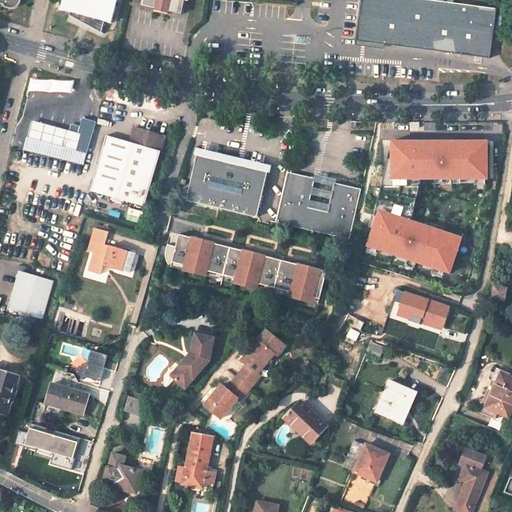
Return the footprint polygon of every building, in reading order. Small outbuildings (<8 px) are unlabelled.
[(114,0),(61,0),(59,7),(69,10),(68,12),(99,29),(102,19),(109,21),(114,0)] [(181,0),(140,0),(140,3),(179,12),(181,0)] [(495,8),(437,0),(360,0),(355,40),(434,50),(453,53),(453,54),(458,53),(489,57),(495,8)] [(453,53),(434,50),(435,60),(454,57),(453,54),(453,53)] [(48,102),(52,84),(40,81),(35,99),(48,102)] [(83,119),(81,127),(74,149),(87,153),(96,123),(83,119)] [(64,146),(68,132),(34,122),(30,136),(64,146)] [(64,146),(74,149),(81,127),(72,125),(70,133),(68,132),(64,146)] [(144,207),(165,137),(135,128),(130,143),(107,135),(90,190),(144,207)] [(83,164),(87,153),(74,149),(64,146),(30,136),(26,150),(83,164)] [(486,176),(486,139),(390,139),(390,152),(393,152),(390,162),(385,162),(370,224),(372,225),(366,243),(448,270),(454,251),(450,249),(451,244),(455,233),(405,217),(408,205),(413,206),(414,201),(416,192),(411,191),(415,176),(420,176),(486,176)] [(201,150),(200,154),(221,159),(219,169),(240,174),(243,165),(264,170),(265,166),(201,150)] [(197,153),(186,199),(256,216),(267,170),(264,170),(243,165),(240,174),(219,169),(221,159),(200,154),(197,153)] [(314,175),(287,172),(275,222),(350,231),(362,182),(334,178),(331,208),(310,205),(314,175)] [(335,174),(314,172),(314,175),(310,205),(331,208),(334,178),(335,174)] [(109,232),(95,228),(88,250),(94,252),(89,270),(101,274),(104,265),(130,273),(135,253),(105,245),(109,232)] [(455,233),(451,244),(456,246),(461,230),(457,229),(455,233)] [(195,237),(178,233),(174,245),(166,243),(164,251),(165,258),(169,265),(170,260),(195,267),(194,272),(204,274),(205,270),(246,280),(245,285),(255,288),(256,283),(289,292),(288,296),(302,300),(304,295),(317,299),(325,271),(314,268),(310,282),(293,278),(294,274),(299,275),(301,265),(258,254),(256,264),(260,265),(259,269),(242,265),(246,251),(208,240),(205,250),(209,251),(208,256),(191,251),(195,237)] [(205,250),(208,240),(195,237),(191,251),(208,256),(209,251),(205,250)] [(258,254),(246,251),(242,265),(259,269),(260,265),(256,264),(258,254)] [(170,260),(169,265),(194,272),(195,267),(170,260)] [(314,268),(301,265),(299,275),(294,274),(293,278),(310,282),(314,268)] [(205,270),(204,274),(245,285),(246,280),(205,270)] [(52,282),(20,273),(9,310),(41,320),(52,282)] [(256,283),(255,288),(288,296),(289,292),(256,283)] [(507,287),(494,284),(492,297),(505,299),(507,287)] [(435,348),(450,305),(397,288),(383,331),(435,348)] [(304,295),(302,300),(316,304),(317,299),(304,295)] [(258,341),(274,354),(275,354),(278,356),(286,346),(267,330),(258,341)] [(183,366),(175,375),(185,385),(205,364),(206,357),(210,358),(214,336),(196,332),(192,351),(196,351),(191,358),(187,355),(180,363),(183,366)] [(247,365),(237,377),(251,388),(261,376),(258,374),(274,354),(258,341),(242,360),(247,365)] [(371,342),(367,351),(381,357),(384,348),(371,342)] [(98,381),(105,354),(88,350),(86,362),(74,368),(80,378),(83,377),(98,381)] [(180,363),(171,371),(175,375),(183,366),(180,363)] [(0,415),(8,418),(12,402),(20,375),(0,369),(0,415)] [(284,385),(292,375),(285,370),(276,379),(284,385)] [(504,383),(497,380),(485,406),(507,416),(511,405),(511,377),(508,376),(504,383)] [(240,401),(251,388),(237,377),(226,390),(221,385),(205,405),(221,418),(237,399),(240,401)] [(404,421),(418,391),(392,380),(378,410),(404,421)] [(82,413),(88,394),(50,384),(45,402),(82,413)] [(143,415),(147,401),(129,396),(125,410),(143,415)] [(45,402),(37,400),(31,423),(39,425),(45,402)] [(288,415),(285,418),(310,440),(324,424),(300,401),(290,412),(288,411),(286,413),(288,415)] [(39,425),(31,423),(30,423),(27,432),(19,430),(15,444),(35,450),(36,447),(53,453),(50,463),(71,470),(74,459),(72,458),(78,437),(39,425)] [(173,481),(203,488),(205,481),(215,483),(217,472),(207,470),(214,437),(193,432),(186,465),(177,464),(173,481)] [(388,453),(365,443),(353,471),(376,480),(388,453)] [(463,511),(471,511),(487,472),(480,470),(486,456),(466,448),(461,462),(466,464),(461,478),(467,481),(456,509),(463,511)] [(107,467),(104,478),(116,481),(115,487),(143,495),(145,484),(138,482),(141,472),(122,466),(124,457),(113,454),(109,467),(107,467)] [(342,503),(353,471),(339,466),(327,498),(342,503)] [(256,511),(276,511),(278,506),(258,502),(256,511)]
